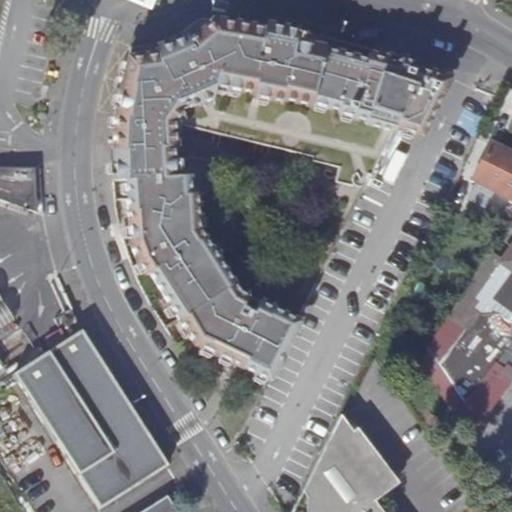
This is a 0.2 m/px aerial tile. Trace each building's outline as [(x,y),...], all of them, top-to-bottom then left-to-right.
[(280,27),(238,19),(234,24),(210,20),(206,26),(191,23),(179,33),(162,40),(149,45),(131,47),(120,88),(115,116),(126,117),(125,138),(152,138),(154,125),(163,126),(166,124),(170,124),(175,125),(175,133),(194,128),(313,157),(313,162),(338,168),(336,182),(353,186),(352,182),(354,178),(356,176),(360,175),(366,176),(369,180),(395,128),(414,90),(413,71),(416,64),(403,59),(364,47),(312,33),(280,27)] [(511,151),(491,140),(472,179),(511,198),(511,195),(511,151)] [(194,344),(230,361),(234,353),(244,357),(240,366),(269,381),(295,328),(256,308),(253,313),(242,308),(247,297),(237,292),(198,231),(196,219),(191,219),(189,195),(182,196),(181,177),(174,177),(132,179),(132,198),(128,199),(129,225),(136,224),(137,233),(129,234),(131,245),(137,261),(144,272),(148,272),(194,344)] [(37,187),(7,178),(3,192),(33,202),(37,187)] [(511,240),(500,257),(497,260),(511,270),(511,240)] [(500,257),(489,250),(429,348),(439,363),(466,327),(468,328),(480,311),(500,312),(511,319),(511,270),(497,260),(500,257)] [(0,337),(18,326),(0,298),(0,337)] [(429,348),(411,376),(423,396),(446,432),(506,350),(511,341),(511,319),(500,312),(480,311),(468,328),(466,327),(439,363),(429,348)] [(80,329),(11,374),(98,508),(117,495),(118,496),(168,463),(80,329)] [(331,429),(290,511),(378,511),(371,501),(374,499),(392,486),(357,441),(360,439),(352,429),(339,413),(331,429)] [(356,426),(352,429),(360,439),(357,441),(392,486),(398,480),(356,426)] [(179,511),(168,494),(140,511),(179,511)] [(383,511),(374,499),(371,501),(378,511),(383,511)]
